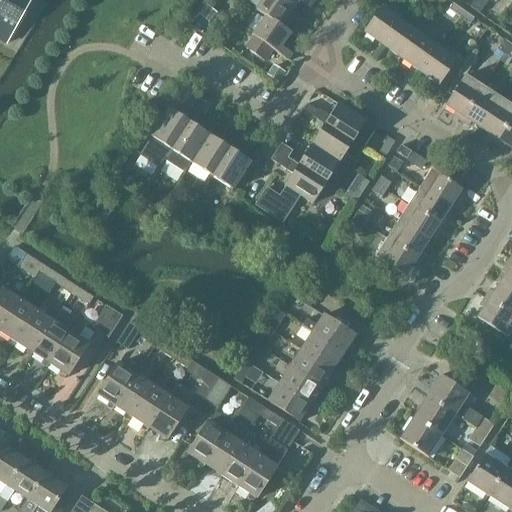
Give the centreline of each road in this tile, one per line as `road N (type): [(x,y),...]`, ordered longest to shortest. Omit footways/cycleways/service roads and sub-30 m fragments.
road 1 (residential): [(511,182),(317,62)]
road 2 (residential): [(181,511),(0,394)]
road 3 (residential): [(168,62),(256,113),(280,110),(317,62)]
road 4 (residential): [(411,338),(438,293),(461,288),(511,209)]
road 5 (residential): [(348,458),(356,426),(411,338)]
